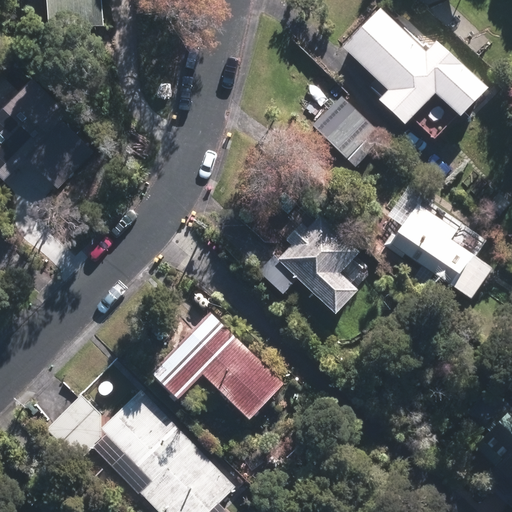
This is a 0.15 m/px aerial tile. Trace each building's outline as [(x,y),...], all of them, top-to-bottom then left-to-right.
[(104,0),(56,0),(59,27),(107,23),(104,0)] [(382,12),(349,47),(396,91),(390,97),(413,119),(441,89),(462,109),(483,86),(439,45),(429,56),(382,12)] [(0,102),(0,178),(3,181),(63,119),(24,81),(2,104),(0,102)] [(319,129),(355,165),(381,140),(345,104),(319,129)] [(511,210),(511,201),(495,185),(482,172),(467,187),(480,200),(474,206),(495,227),(511,210)] [(479,248),(422,210),(399,244),(455,283),(479,248)] [(322,218),(285,258),(336,306),(355,286),(339,271),(358,251),(322,218)] [(280,380),(214,317),(159,374),(180,394),(205,368),(250,411),(280,380)] [(203,511),(232,484),(142,393),(108,426),(192,511),(203,511)] [(86,401),(62,425),(77,440),(101,416),(86,401)] [(511,418),(510,417),(484,443),(511,470),(511,418)]
